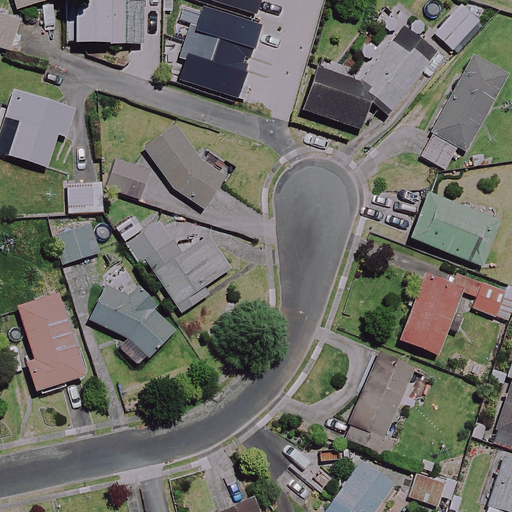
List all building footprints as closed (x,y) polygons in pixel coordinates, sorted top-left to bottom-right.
[(52,3),(50,0),(11,0),(15,13),(52,3)] [(101,0),(101,1),(65,1),(65,47),(142,48),(142,8),(147,8),(147,0),(101,0)] [(329,0),(299,0),(293,24),(320,32),(329,0)] [(476,25),(457,8),(432,37),(451,53),(476,25)] [(16,21),(0,17),(0,50),(8,52),(16,21)] [(301,45),(229,21),(215,63),(287,86),(301,45)] [(433,57),(402,31),(357,87),(314,72),(300,112),(358,133),(367,106),(387,114),(433,57)] [(470,60),(417,159),(442,172),(455,148),(464,153),(504,78),(470,60)] [(72,113),(11,93),(0,127),(0,155),(45,170),(56,137),(63,139),(72,113)] [(201,168),(170,130),(143,153),(163,177),(162,178),(175,193),(201,211),(222,182),(201,168)] [(148,174),(113,162),(103,190),(138,202),(148,174)] [(98,185),(64,185),(64,215),(98,215),(98,185)] [(496,223),(424,196),(407,241),(479,268),(496,223)] [(142,232),(131,218),(115,230),(178,316),(205,296),(201,290),(228,270),(204,239),(179,258),(154,224),(142,232)] [(97,255),(88,228),(54,239),(63,266),(97,255)] [(472,299),(468,309),(503,323),(508,311),(479,300),(485,285),(452,272),(447,286),(422,276),(396,343),(435,358),(460,294),(472,299)] [(99,286),(89,323),(124,341),(116,349),(118,350),(136,368),(172,333),(146,299),(99,286)] [(15,308),(34,396),(64,390),(63,383),(78,380),(60,299),(15,308)] [(429,378),(377,356),(341,440),(386,459),(393,444),(383,440),(404,391),(420,398),(429,378)] [(511,379),(489,441),(511,449),(511,379)] [(498,511),(497,511),(511,511),(511,459),(501,456),(485,507),(498,511)] [(376,511),(392,491),(357,465),(323,511),(376,511)] [(443,485),(415,477),(408,500),(436,508),(443,485)] [(251,511),(247,502),(224,511),(251,511)]
